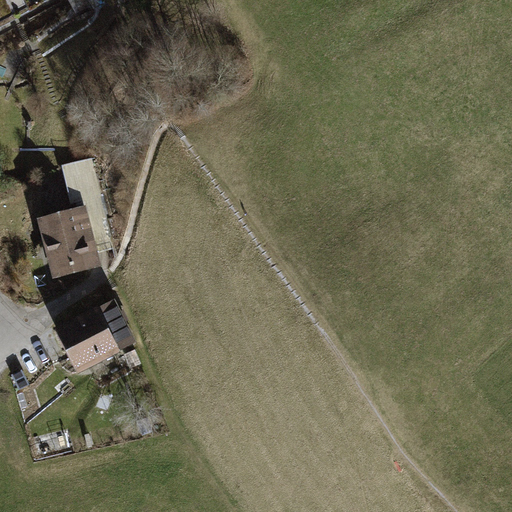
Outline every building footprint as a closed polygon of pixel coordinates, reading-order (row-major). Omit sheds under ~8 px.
[(0,0),(0,22),(41,0),(0,0)] [(94,161),(63,169),(73,203),(103,195),(94,161)] [(87,210),(39,222),(54,280),(102,268),(87,210)] [(115,302),(57,333),(80,376),(138,345),(115,302)] [(22,372),(12,377),(19,392),(29,387),(22,372)]
